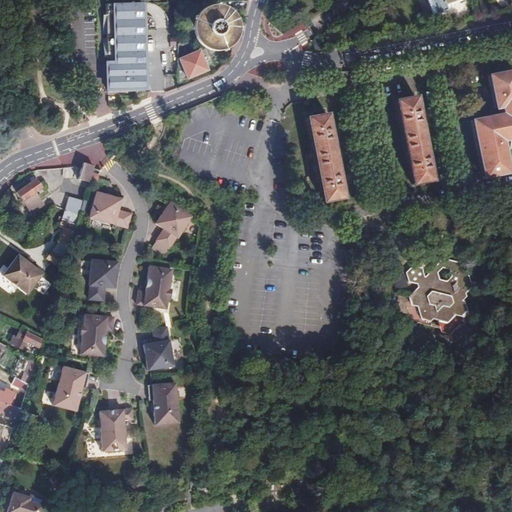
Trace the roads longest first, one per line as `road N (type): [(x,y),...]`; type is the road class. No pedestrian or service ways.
road 1 (residential): [(120,382),(130,343),(124,275),(143,214),(126,180),(78,138)]
road 2 (residential): [(289,45),(316,62),(511,24)]
road 3 (tertiary): [(78,138),(231,72)]
